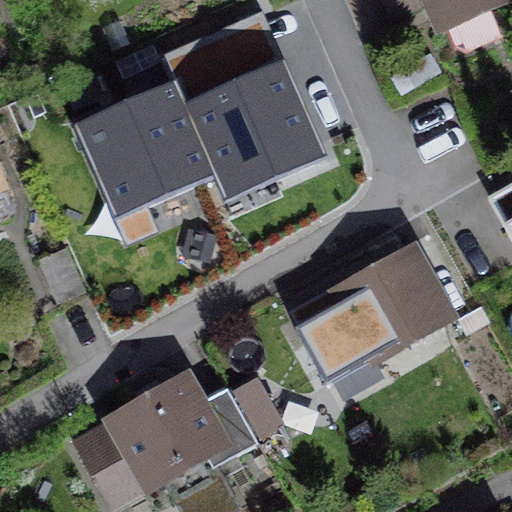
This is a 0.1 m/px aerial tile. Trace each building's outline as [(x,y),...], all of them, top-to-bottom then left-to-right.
[(380,0),(389,19),(409,10),(422,39),(509,0),(380,0)] [(174,87),(75,130),(116,223),(214,180),(225,205),(324,161),(284,70),(185,113),(174,87)] [(511,194),(498,202),(511,227),(511,194)] [(407,250),(320,297),(360,370),(447,323),(407,250)] [(63,257),(33,270),(51,312),(81,300),(63,257)] [(324,308),(295,323),(324,378),(353,362),(324,308)] [(93,429),(96,435),(69,450),(103,511),(116,511),(157,489),(203,464),(209,474),(245,454),(215,400),(199,409),(183,379),(93,429)] [(220,473),(176,502),(182,511),(243,511),(245,511),(220,473)]
